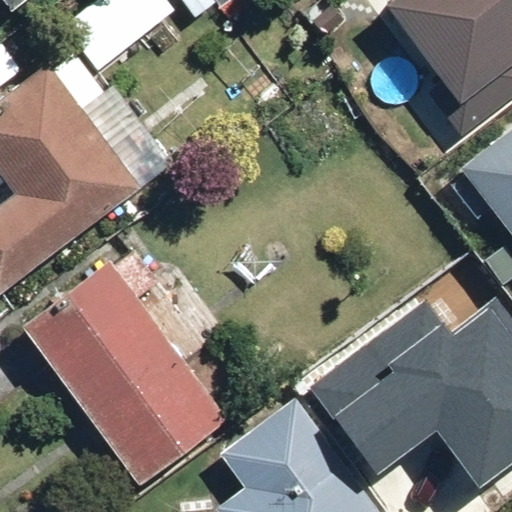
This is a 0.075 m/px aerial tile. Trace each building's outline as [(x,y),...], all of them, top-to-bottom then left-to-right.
[(511,0),(377,0),(370,5),(431,86),(411,102),(446,148),(511,98),(511,0)] [(102,91),(61,44),(0,91),(0,182),(6,191),(0,195),(0,289),(137,181),(80,108),(102,91)] [(511,126),(457,169),(511,238),(511,126)] [(104,260),(9,331),(130,490),(228,416),(135,294),(154,280),(129,246),(106,263),(104,260)] [(485,461),(511,442),(511,299),(496,276),(431,320),(420,303),(326,366),(377,440),(441,397),(485,461)] [(318,378),(214,452),(238,485),(208,507),(211,511),(375,511),(348,473),(373,455),(318,378)]
